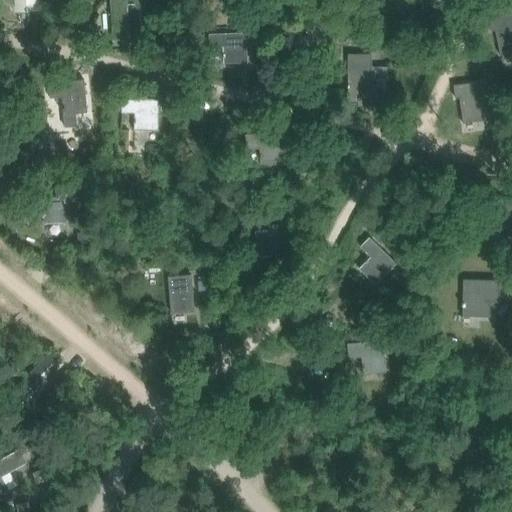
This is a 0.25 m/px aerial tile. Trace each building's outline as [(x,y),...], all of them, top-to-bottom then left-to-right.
[(3,0),(4,2),(6,4),(8,5),(11,5),(13,5),(14,11),(39,9),(37,0),(3,0)] [(126,1),(113,1),(114,14),(115,39),(138,38),(137,19),(148,18),(148,8),(127,9),(126,1)] [(511,12),(488,18),(490,30),(496,29),(500,54),(511,51),(511,12)] [(245,33),(209,34),(209,48),(224,48),(224,63),(246,62),(245,33)] [(261,34),(254,34),(254,46),(262,46),(261,34)] [(348,54),(348,96),(371,96),(371,79),(385,78),(385,67),(371,67),(371,54),(348,54)] [(84,79),(48,83),(50,97),(62,96),(64,117),(65,127),(77,126),(76,113),(87,112),(84,79)] [(453,84),(455,98),(460,97),(463,123),(486,120),(484,100),(488,99),(486,80),(453,84)] [(121,97),(121,112),(134,113),(133,129),(157,130),(158,98),(121,97)] [(244,134),(245,148),(260,147),(261,164),(283,162),(281,132),(244,134)] [(48,135),(36,136),(37,149),(49,148),(48,135)] [(306,163),(293,162),(292,179),(305,180),(306,163)] [(55,196),(42,197),(43,223),(66,222),(65,202),(64,184),(55,185),(55,193),(55,196)] [(511,199),(494,199),(493,235),(511,235),(511,199)] [(268,229),(255,230),(257,256),(280,253),(277,224),(268,225),(268,229)] [(396,263),(379,246),(370,237),(362,246),(371,255),(358,268),(375,285),(396,263)] [(404,238),(395,247),(403,255),(406,253),(412,246),(404,238)] [(168,277),(171,313),(194,311),(192,291),(205,290),(203,280),(191,280),(191,275),(168,277)] [(462,279),(461,315),(489,316),(489,301),(498,301),(499,280),(462,279)] [(347,343),(348,357),(361,356),(362,373),(384,372),(382,340),(347,343)] [(390,341),(391,353),(400,352),(398,340),(390,341)] [(458,415),(459,445),(482,445),(481,409),(472,410),(472,415),(458,415)] [(5,453),(0,455),(0,486),(15,481),(5,453)]
